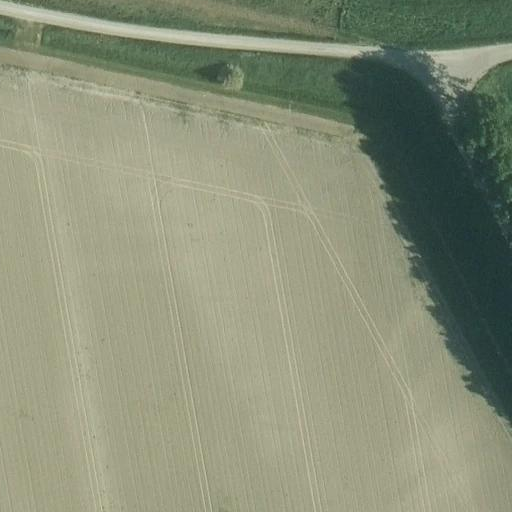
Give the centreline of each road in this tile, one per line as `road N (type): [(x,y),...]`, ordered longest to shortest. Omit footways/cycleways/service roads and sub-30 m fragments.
road 1 (unclassified): [(0,13),(78,32),(425,63)]
road 2 (unclassified): [(511,232),(425,63)]
